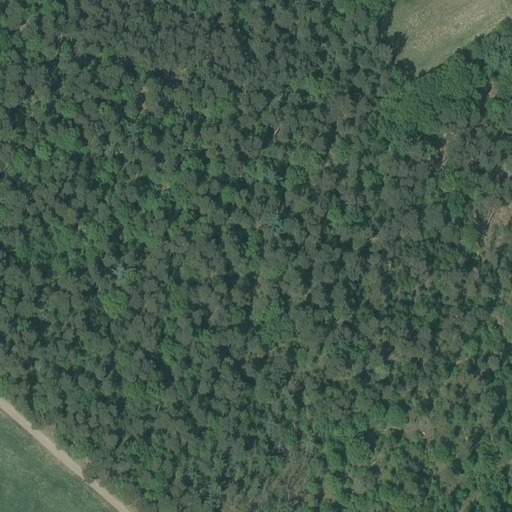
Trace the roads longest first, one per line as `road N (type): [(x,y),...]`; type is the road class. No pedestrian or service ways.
road 1 (track): [(355,0),(511,346)]
road 2 (track): [(0,399),(125,511)]
